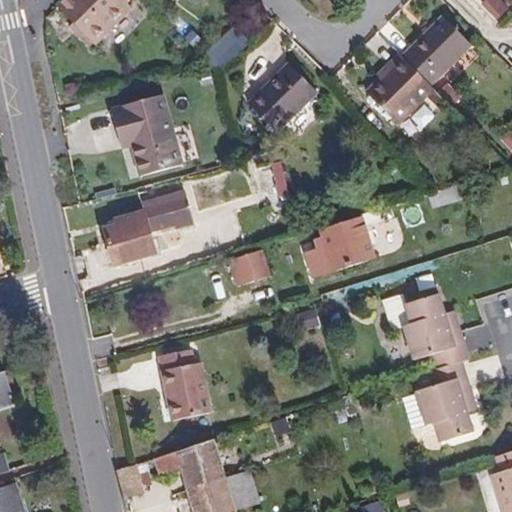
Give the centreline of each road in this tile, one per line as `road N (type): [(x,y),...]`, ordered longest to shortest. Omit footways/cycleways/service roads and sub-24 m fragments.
road 1 (tertiary): [(55,284),(0,4)]
road 2 (tertiary): [(107,511),(55,284)]
road 3 (residential): [(384,0),(340,46),(322,43),(279,0)]
